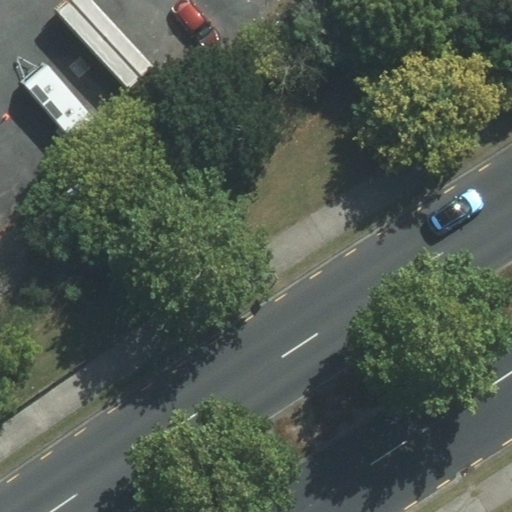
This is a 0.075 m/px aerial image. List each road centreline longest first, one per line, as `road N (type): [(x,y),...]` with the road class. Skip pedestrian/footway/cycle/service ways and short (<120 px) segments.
road 1 (primary): [(69,511),(511,228)]
road 2 (primary): [(511,391),(342,511)]
